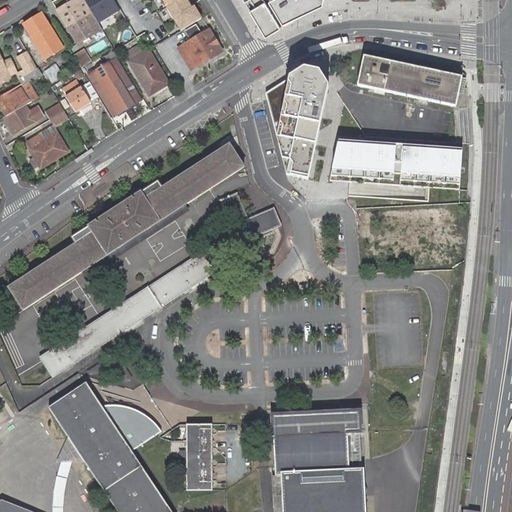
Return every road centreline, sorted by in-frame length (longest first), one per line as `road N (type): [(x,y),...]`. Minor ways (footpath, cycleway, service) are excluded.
road 1 (residential): [(305,254),(351,284),(353,384),(260,396),(187,390),(169,360),(175,312),(205,293),(255,290)]
road 2 (tertiary): [(238,80),(24,222)]
road 3 (primary): [(507,272),(476,511)]
road 4 (residential): [(305,254),(295,206),(264,176),(238,80)]
road 5 (primary): [(511,132),(507,272)]
road 6 (tertiary): [(382,29),(432,44),(511,52)]
road 7 (tertiary): [(511,31),(382,29)]
road 8 (tertiary): [(382,29),(332,34),(262,65)]
